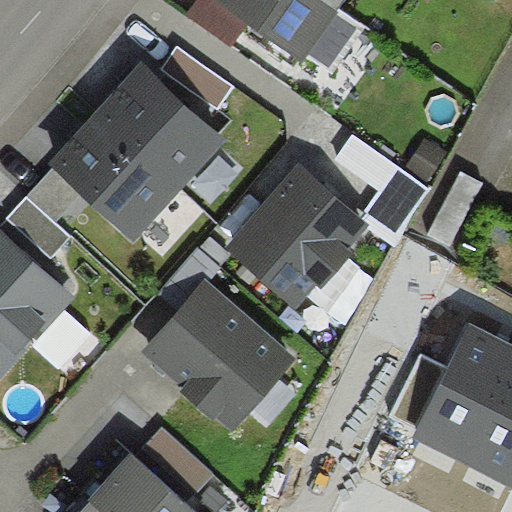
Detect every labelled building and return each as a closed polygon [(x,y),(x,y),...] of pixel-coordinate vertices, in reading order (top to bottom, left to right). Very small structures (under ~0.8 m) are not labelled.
[(221,0),(299,55),(333,7),(323,0),(221,0)] [(235,85),(177,45),(161,68),(219,108),(235,85)] [(228,143),(144,64),(51,163),(55,167),(83,193),(135,242),(228,143)] [(83,193),(55,167),(29,195),(56,221),(83,193)] [(301,174),(237,243),(298,299),(362,231),(301,174)] [(56,221),(29,195),(7,218),(51,259),(73,236),(56,221)] [(51,259),(7,218),(0,224),(0,376),(75,297),(43,267),(51,259)] [(211,293),(156,354),(234,423),(289,363),(211,293)] [(511,343),(471,323),(449,367),(422,354),(392,414),(419,427),(414,437),(511,485),(511,343)] [(197,511),(129,449),(89,493),(109,511),(197,511)] [(109,511),(89,493),(70,511),(109,511)]
